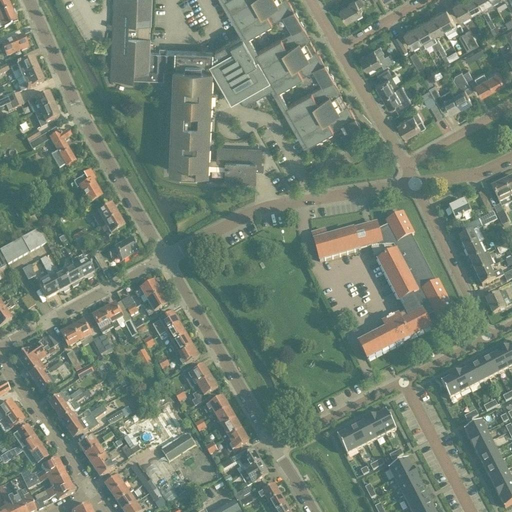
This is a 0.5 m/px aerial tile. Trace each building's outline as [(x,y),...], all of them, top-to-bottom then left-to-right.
[(0,18),(5,28),(17,23),(6,0),(5,0),(0,2),(0,18)] [(150,53),(151,0),(114,0),(111,79),(164,81),(164,71),(174,71),(170,171),(181,171),(181,174),(198,175),(198,172),(208,172),(209,165),(226,165),(225,182),(255,183),(256,165),(261,165),(262,149),(217,147),(217,160),(209,159),(212,69),(231,105),(242,98),(245,103),(272,88),(301,138),(300,138),(304,145),(305,145),(304,144),(307,142),(309,145),(344,124),(348,132),(348,133),(360,126),(359,123),(356,119),(355,117),(350,108),(348,110),(346,106),(347,105),(340,93),(339,94),(337,90),(339,89),(334,80),(333,79),(333,77),(333,76),(332,74),(330,74),(328,70),(328,68),(328,67),(327,66),(325,65),(324,64),(319,55),(317,56),(315,52),(316,52),(309,39),(308,40),(306,37),(308,35),(303,26),(302,25),(303,24),(301,20),(300,20),(297,16),(298,16),(296,11),(295,11),(294,10),(289,1),(286,2),(285,0),(221,0),(242,35),(215,50),(216,52),(213,53),(214,51),(213,51),(213,52),(176,50),(175,50),(175,54),(165,54),(165,53),(165,51),(166,49),(159,49),(159,52),(160,52),(160,53),(150,53)] [(354,2),(340,10),(347,21),(362,12),(359,7),(364,4),(362,0),(354,0),(353,1),(354,2)] [(472,14),(464,0),(463,0),(453,6),(461,20),(472,14)] [(484,12),(477,0),(464,0),(472,14),(478,10),(481,14),(484,12)] [(484,12),(485,12),(495,6),(493,2),(493,1),(492,0),(477,0),(484,12)] [(446,9),(436,15),(444,29),(454,23),(446,9)] [(485,12),(483,13),(487,21),(491,19),(487,11),(485,12)] [(444,29),(436,15),(425,21),(433,35),(434,35),(444,29)] [(495,26),(491,19),(487,21),(491,28),(495,26)] [(425,21),(415,27),(426,47),(431,44),(435,51),(438,49),(442,47),(438,39),(437,40),(434,35),(433,35),(425,21)] [(426,47),(415,27),(404,33),(412,47),(418,44),(423,53),(428,50),(426,47)] [(511,29),(504,34),(511,46),(510,47),(511,49),(502,53),(511,69),(511,68),(511,29)] [(464,33),(473,48),(479,45),(470,30),(464,33)] [(473,48),(464,33),(459,36),(468,52),(473,48)] [(22,35),(1,44),(6,57),(21,50),(21,51),(27,49),(27,48),(28,47),(22,35)] [(399,35),(394,38),(404,56),(409,53),(399,35)] [(374,50),(361,58),(367,69),(373,65),(374,67),(381,63),(384,68),(395,62),(390,53),(384,57),(383,54),(384,53),(380,46),(373,50),(374,50)] [(446,54),(442,47),(438,49),(442,56),(446,54)] [(473,51),(472,52),(476,59),(485,54),(482,48),(473,53),(473,51)] [(447,55),(450,60),(459,55),(456,49),(447,55)] [(416,52),(410,55),(418,70),(424,67),(416,52)] [(476,59),(472,52),(464,56),(468,63),(476,59)] [(496,55),(491,59),(497,69),(502,66),(496,55)] [(24,77),(38,71),(33,59),(11,69),(16,81),(21,79),(24,77)] [(449,59),(443,63),(445,68),(452,64),(449,59)] [(0,76),(9,72),(6,65),(0,68),(0,76)] [(400,87),(389,69),(379,75),(382,82),(377,85),(383,96),(400,87)] [(38,71),(24,77),(21,79),(24,86),(19,88),(21,93),(43,83),(38,71)] [(452,91),(451,91),(461,107),(471,101),(467,94),(472,91),(469,84),(463,74),(461,71),(454,75),(453,80),(458,87),(452,91)] [(463,74),(469,84),(474,81),(468,71),(463,74)] [(498,71),(487,77),(487,78),(493,89),(504,82),(498,71)] [(487,78),(487,77),(484,72),(474,78),(477,83),(476,84),(482,95),(493,89),(487,78)] [(400,87),(383,96),(390,108),(394,105),(397,111),(408,105),(408,103),(411,102),(405,91),(402,85),(400,87)] [(435,85),(429,88),(438,105),(442,110),(447,108),(450,113),(461,107),(451,91),(452,91),(451,90),(440,96),(435,85)] [(5,107),(22,99),(19,94),(0,102),(0,109),(5,107)] [(53,106),(48,94),(28,103),(33,115),(34,114),(53,106)] [(433,96),(424,101),(428,107),(430,106),(438,120),(443,117),(435,103),(436,102),(433,96)] [(22,99),(5,107),(8,112),(24,105),(22,99)] [(59,118),(53,106),(34,114),(41,129),(47,127),(46,124),(59,118)] [(414,116),(399,124),(406,136),(420,128),(421,129),(426,127),(422,120),(417,113),(413,115),(414,116)] [(37,131),(25,138),(29,145),(41,137),(37,131)] [(63,132),(50,139),(58,152),(51,157),(59,170),(66,166),(66,167),(67,166),(69,169),(75,165),(73,163),(75,162),(63,142),(70,138),(67,132),(64,134),(63,132)] [(47,134),(28,145),(32,151),(50,141),(47,134)] [(74,185),(77,192),(80,190),(89,204),(101,197),(92,181),(95,179),(90,171),(83,175),(86,178),(74,185)] [(511,203),(511,199),(504,182),(492,188),(500,206),(494,209),(497,215),(496,215),(502,227),(503,227),(505,231),(510,228),(508,224),(509,224),(504,212),(503,212),(501,209),(511,203)] [(488,215),(493,213),(483,192),(478,195),(488,215)] [(449,208),(455,221),(471,213),(465,200),(449,208)] [(103,225),(117,217),(110,206),(92,217),(98,228),(103,225)] [(493,213),(488,215),(489,216),(479,221),(482,228),(497,221),(493,213)] [(325,232),(312,235),(320,263),(361,252),(360,251),(371,249),(374,258),(382,255),(382,254),(386,254),(388,257),(377,262),(399,304),(400,304),(406,316),(399,319),(398,316),(383,324),(386,331),(358,345),(368,363),(431,330),(425,319),(434,314),(437,319),(453,311),(453,310),(452,310),(439,283),(438,282),(436,284),(412,237),(414,236),(414,235),(413,235),(403,215),(403,214),(387,223),(389,226),(379,231),(377,225),(374,226),(365,228),(354,231),(327,239),(325,232)] [(117,217),(103,225),(107,232),(105,233),(108,238),(124,229),(117,217)] [(469,234),(477,230),(482,228),(479,221),(465,227),(469,234)] [(40,248),(46,245),(38,230),(32,233),(40,248)] [(469,234),(459,239),(465,251),(478,245),(479,245),(483,243),(477,230),(469,234)] [(40,248),(32,233),(27,236),(35,251),(40,248)] [(27,236),(21,239),(29,254),(35,251),(27,236)] [(82,238),(74,242),(84,259),(91,255),(85,242),(82,238)] [(23,257),(28,254),(20,240),(15,243),(23,257)] [(130,240),(107,253),(110,259),(116,255),(121,263),(138,253),(130,240)] [(497,251),(506,246),(504,241),(495,246),(497,251)] [(10,246),(18,260),(23,257),(15,243),(10,246)] [(478,245),(465,251),(471,263),(484,257),(479,245),(478,245)] [(10,246),(5,248),(13,263),(18,260),(10,246)] [(506,246),(497,251),(500,255),(509,251),(506,246)] [(13,263),(5,248),(0,250),(0,252),(7,266),(8,265),(13,263)] [(98,252),(92,256),(103,273),(108,270),(98,252)] [(484,257),(471,263),(476,275),(490,269),(494,267),(488,254),(484,256),(484,257)] [(70,287),(62,274),(56,278),(45,258),(40,261),(48,276),(58,294),(63,291),(64,294),(70,291),(68,288),(70,287)] [(74,268),(81,281),(87,278),(88,281),(94,278),(92,275),(94,274),(87,261),(80,265),(76,259),(71,262),(74,268)] [(29,267),(21,271),(28,282),(35,277),(29,267)] [(74,268),(62,274),(70,287),(71,286),(72,289),(78,286),(77,283),(81,281),(74,268)] [(496,281),(504,277),(504,276),(501,271),(493,275),(490,269),(476,275),(482,288),(496,281)] [(48,276),(39,280),(39,284),(40,287),(39,287),(46,300),(58,294),(48,276)] [(148,302),(162,294),(161,293),(162,291),(160,288),(158,287),(155,283),(136,294),(139,298),(144,295),(148,302)] [(12,287),(4,291),(6,295),(14,291),(12,287)] [(499,295),(487,301),(493,315),(506,309),(511,306),(505,292),(499,295)] [(162,294),(148,302),(152,309),(147,312),(149,317),(169,306),(162,294)] [(28,311),(35,306),(28,296),(21,300),(28,311)] [(127,314),(136,309),(134,307),(135,306),(129,297),(121,302),(124,308),(123,308),(127,314)] [(127,314),(123,308),(124,308),(121,303),(104,312),(114,329),(115,331),(120,328),(117,322),(122,319),(125,324),(124,325),(125,326),(131,322),(131,321),(130,319),(127,314)] [(8,306),(0,311),(0,329),(11,321),(6,313),(10,310),(8,306)] [(136,309),(127,314),(130,319),(138,314),(136,309)] [(114,329),(104,312),(93,318),(102,335),(114,329)] [(166,333),(180,325),(173,314),(155,325),(157,330),(163,327),(166,333)] [(143,326),(144,326),(145,326),(141,320),(133,325),(136,330),(143,326)] [(125,326),(132,339),(138,335),(131,322),(125,326)] [(84,323),(73,329),(80,342),(91,336),(84,323)] [(180,325),(166,333),(161,337),(167,347),(173,344),(186,336),(180,325)] [(147,331),(144,326),(143,326),(136,330),(139,336),(147,331)] [(82,345),(73,329),(62,335),(69,348),(75,345),(77,348),(82,345)] [(54,334),(48,338),(55,348),(60,344),(54,334)] [(99,339),(108,356),(114,353),(104,336),(99,339)] [(186,336),(173,344),(179,355),(193,347),(186,336)] [(146,346),(153,342),(150,337),(143,341),(146,346)] [(93,342),(102,359),(108,356),(99,339),(93,342)] [(50,351),(50,350),(48,348),(44,341),(19,359),(25,368),(47,352),(50,351)] [(155,345),(153,342),(146,346),(148,350),(155,345)] [(193,347),(179,355),(183,362),(178,365),(181,370),(200,359),(193,347)] [(53,348),(50,350),(50,351),(47,352),(25,368),(31,377),(44,368),(40,363),(50,356),(56,353),(53,348)] [(508,370),(511,368),(511,353),(509,348),(499,353),(508,370)] [(138,354),(145,367),(152,363),(145,350),(138,354)] [(73,353),(67,356),(74,370),(80,367),(73,353)] [(499,375),(508,370),(499,353),(499,354),(490,359),(499,375)] [(160,367),(168,362),(165,358),(157,363),(160,367)] [(489,380),(499,375),(490,359),(480,364),(489,380)] [(168,362),(160,367),(162,371),(170,366),(168,362)] [(44,368),(31,377),(37,385),(64,367),(62,363),(47,373),(44,368)] [(479,385),(489,380),(480,364),(471,369),(479,385)] [(64,367),(37,385),(43,395),(56,386),(52,381),(59,376),(63,381),(70,376),(64,367)] [(91,367),(76,375),(80,381),(94,373),(91,367)] [(205,368),(194,374),(192,369),(183,375),(192,390),(198,387),(197,386),(211,378),(205,368)] [(470,390),(479,385),(471,369),(462,373),(461,373),(470,390)] [(460,395),(470,390),(461,373),(451,378),(460,395)] [(211,378),(197,386),(198,387),(201,392),(193,397),(195,401),(192,403),(195,408),(210,399),(208,396),(218,390),(211,378)] [(451,378),(451,379),(442,384),(450,400),(460,395),(451,378)] [(0,398),(9,393),(6,389),(7,388),(5,385),(4,385),(3,384),(0,385),(0,398)] [(176,399),(184,394),(182,390),(174,395),(176,399)] [(86,393),(88,392),(87,392),(82,395),(80,392),(76,395),(67,401),(63,396),(50,404),(56,413),(86,393)] [(90,395),(88,392),(86,393),(56,413),(62,422),(75,413),(80,410),(77,405),(90,395)] [(184,394),(176,399),(179,403),(186,399),(184,394)] [(503,397),(506,403),(511,400),(509,395),(503,397)] [(216,418),(230,410),(223,399),(204,410),(207,414),(212,411),(216,418)] [(498,407),(495,402),(489,404),(492,410),(498,407)] [(0,424),(17,413),(14,408),(14,407),(12,404),(10,403),(0,409),(0,424)] [(489,404),(484,407),(486,413),(492,410),(489,404)] [(75,413),(62,422),(68,431),(91,416),(98,411),(103,408),(103,407),(90,415),(89,413),(79,419),(75,413)] [(103,408),(98,411),(91,416),(93,420),(94,421),(106,413),(103,408)] [(128,408),(106,420),(110,426),(124,418),(125,419),(132,415),(128,408)] [(236,421),(230,410),(216,418),(222,429),(236,421)] [(476,411),(470,414),(473,420),(479,417),(476,411)] [(377,417),(376,417),(386,436),(396,431),(387,412),(377,417)] [(19,417),(17,413),(0,424),(0,427),(1,429),(0,429),(4,436),(13,430),(15,433),(26,426),(23,421),(23,420),(21,417),(19,417)] [(465,417),(467,423),(473,420),(470,414),(465,417)] [(84,426),(93,420),(91,416),(68,431),(75,441),(87,432),(84,426)] [(506,416),(500,418),(503,424),(509,421),(506,416)] [(376,417),(367,422),(377,441),(386,436),(376,417)] [(197,429),(204,425),(201,420),(194,425),(197,429)] [(222,429),(216,432),(223,443),(229,440),(228,440),(242,432),(236,421),(222,429)] [(367,422),(366,422),(367,423),(357,427),(367,446),(377,441),(367,422)] [(481,423),(465,431),(470,441),(469,441),(470,442),(487,433),(481,423)] [(206,429),(204,425),(197,429),(199,433),(206,429)] [(21,448),(35,438),(27,427),(16,435),(12,438),(19,448),(21,448)] [(357,427),(348,432),(357,451),(367,446),(357,427)] [(228,440),(229,440),(232,446),(227,449),(230,454),(249,443),(242,432),(228,440)] [(338,438),(347,456),(357,451),(348,432),(338,438)] [(470,442),(475,451),(492,442),(487,433),(470,442)] [(112,434),(102,440),(105,443),(105,444),(114,437),(112,434)] [(100,448),(86,457),(92,467),(106,457),(102,452),(117,442),(115,438),(114,437),(105,444),(99,447),(100,448)] [(138,448),(131,437),(125,441),(128,446),(132,452),(138,448)] [(42,448),(35,438),(21,448),(19,448),(21,452),(26,449),(31,456),(42,448)] [(80,448),(78,449),(81,453),(83,452),(86,457),(100,448),(99,447),(93,438),(80,448)] [(191,440),(164,457),(169,464),(196,447),(191,440)] [(475,451),(475,452),(475,451),(480,460),(497,452),(492,442),(475,451)] [(0,453),(2,457),(8,453),(1,443),(0,443),(0,453)] [(208,452),(215,448),(213,444),(205,448),(208,452)] [(128,460),(140,452),(138,448),(132,452),(128,446),(121,450),(128,460)] [(15,463),(10,467),(13,472),(18,469),(19,470),(34,460),(38,465),(49,458),(42,448),(31,456),(26,459),(16,463),(15,463)] [(218,452),(215,448),(208,452),(210,456),(218,452)] [(401,450),(395,453),(398,458),(404,455),(401,450)] [(115,451),(106,457),(92,467),(101,480),(115,470),(111,464),(119,458),(115,451)] [(502,462),(497,452),(480,460),(485,470),(502,462)] [(244,475),(261,465),(254,453),(239,462),(242,467),(240,468),(244,475)] [(390,456),(392,461),(398,458),(395,453),(390,456)] [(231,459),(221,465),(217,468),(220,474),(222,472),(224,474),(235,467),(231,459)] [(25,487),(61,469),(57,460),(41,468),(43,473),(37,476),(36,474),(31,476),(29,471),(20,476),(25,487)] [(384,465),(382,460),(376,463),(379,468),(384,465)] [(389,470),(394,480),(414,470),(413,470),(408,461),(389,470)] [(507,471),(502,462),(485,470),(490,480),(507,471)] [(376,463),(370,466),(373,471),(379,468),(376,463)] [(268,477),(261,465),(244,475),(240,477),(247,489),(240,493),(244,499),(252,494),(253,493),(250,488),(268,477)] [(138,477),(141,475),(134,466),(130,469),(137,479),(138,478),(138,477)] [(361,471),(363,476),(369,473),(366,468),(361,471)] [(61,469),(25,487),(27,491),(41,484),(47,480),(50,485),(66,477),(61,469)] [(419,480),(414,470),(394,480),(399,490),(419,480)] [(495,490),(511,481),(507,471),(490,480),(495,489),(494,489),(495,490)] [(138,478),(137,479),(143,487),(144,487),(144,486),(147,484),(141,475),(138,477),(138,478)] [(66,477),(50,485),(52,489),(45,493),(45,492),(34,498),(36,502),(34,503),(34,504),(70,485),(66,477)] [(124,487),(125,487),(128,485),(125,481),(122,483),(118,478),(106,486),(112,495),(124,487)] [(419,480),(399,490),(404,499),(423,490),(418,481),(419,480)] [(19,501),(24,511),(35,511),(28,497),(23,499),(20,493),(14,481),(10,483),(16,495),(19,501)] [(500,499),(511,492),(511,481),(495,490),(500,499)] [(144,487),(143,487),(149,496),(156,491),(150,482),(147,484),(144,486),(144,487)] [(70,485),(34,504),(38,511),(45,509),(42,504),(56,497),(58,502),(74,493),(70,485)] [(370,486),(365,488),(368,494),(373,491),(370,486)] [(13,511),(7,499),(1,487),(0,487),(0,495),(6,508),(2,510),(3,511),(13,511)] [(124,487),(112,495),(118,504),(131,496),(134,494),(132,490),(128,492),(125,487),(124,487)] [(281,498),(280,497),(281,495),(279,493),(278,493),(275,487),(259,496),(261,501),(258,502),(262,508),(281,498)] [(404,499),(409,509),(428,499),(423,490),(404,499)] [(163,500),(156,491),(149,496),(155,505),(163,500)] [(376,497),(373,491),(368,494),(371,500),(376,497)] [(201,492),(196,494),(201,504),(206,501),(201,492)] [(511,505),(511,492),(500,499),(505,509),(511,505)] [(235,496),(238,502),(239,501),(244,499),(240,493),(235,496)] [(256,501),(252,494),(244,499),(239,501),(243,508),(256,501)] [(7,499),(13,511),(24,511),(19,501),(16,495),(7,499)] [(131,496),(118,504),(123,511),(125,511),(137,505),(140,502),(138,499),(134,501),(131,496)] [(281,498),(262,508),(263,511),(266,511),(269,511),(280,511),(287,508),(286,507),(287,506),(285,503),(284,503),(281,498)] [(409,509),(410,511),(427,511),(433,509),(428,499),(409,509)] [(239,511),(234,502),(214,511),(239,511)]
